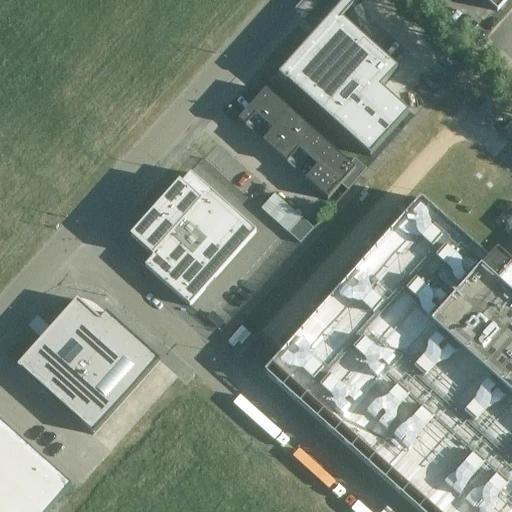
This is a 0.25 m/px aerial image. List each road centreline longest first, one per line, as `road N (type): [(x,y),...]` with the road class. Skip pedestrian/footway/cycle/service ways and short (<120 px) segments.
road 1 (unclassified): [(377,511),(76,241)]
road 2 (unclassified): [(285,0),(76,241)]
